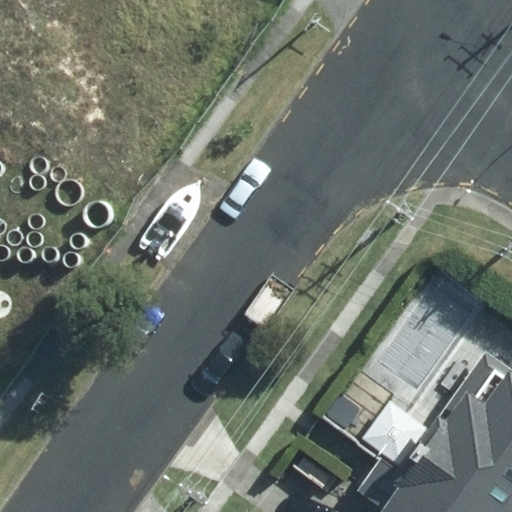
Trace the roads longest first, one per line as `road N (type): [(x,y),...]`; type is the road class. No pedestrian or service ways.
road 1 (residential): [(63,511),(395,46)]
road 2 (tertiary): [(395,46),(511,131)]
